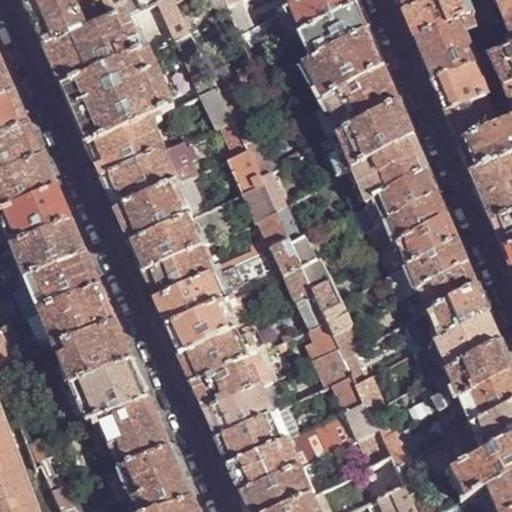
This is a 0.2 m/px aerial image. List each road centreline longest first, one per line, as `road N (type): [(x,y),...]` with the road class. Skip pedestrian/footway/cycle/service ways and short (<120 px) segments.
road 1 (residential): [(225,511),(0,4)]
road 2 (residential): [(377,0),(511,315)]
